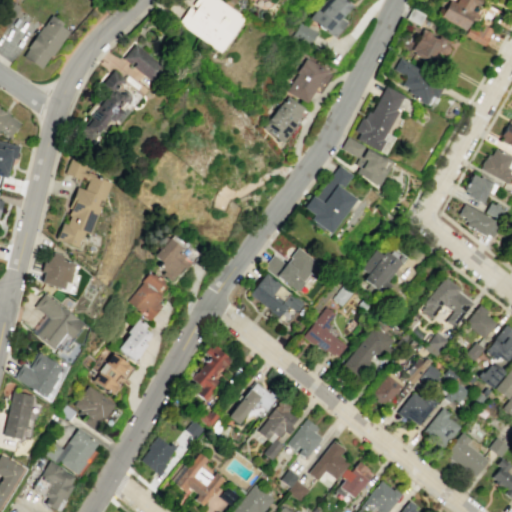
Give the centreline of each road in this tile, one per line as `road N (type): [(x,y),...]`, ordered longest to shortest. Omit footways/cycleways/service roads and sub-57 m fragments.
road 1 (tertiary): [(395,0),(326,138),(208,301),(89,511)]
road 2 (residential): [(469,511),(208,301)]
road 3 (tertiary): [(8,293),(53,112),(100,39),(142,0)]
road 4 (residential): [(511,50),(425,207)]
road 5 (residential): [(511,288),(425,220),(425,207)]
